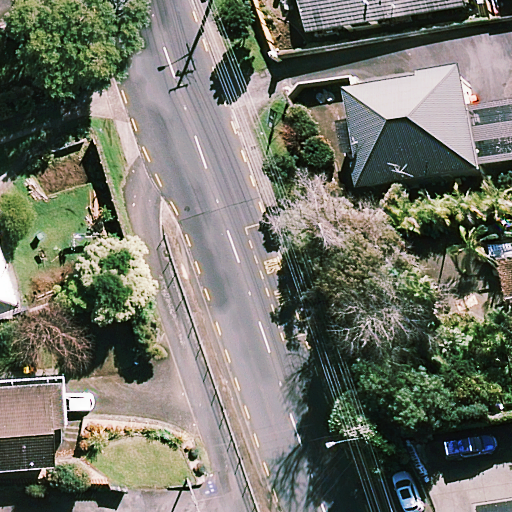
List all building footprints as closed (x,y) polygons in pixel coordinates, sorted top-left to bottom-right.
[(461,0),(300,0),(306,35),(463,11),(461,0)] [(366,197),(511,171),(511,106),(470,113),(465,81),(350,101),(366,197)] [(0,306),(11,303),(0,270),(0,306)] [(497,272),(421,288),(430,334),(506,319),(497,272)] [(53,415),(50,369),(0,372),(0,459),(46,456),(43,416),(53,415)]
